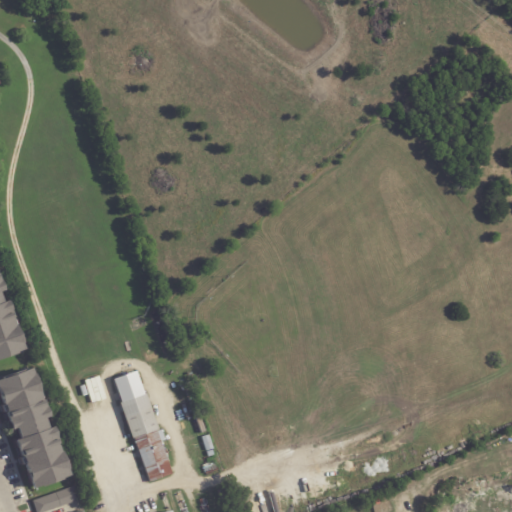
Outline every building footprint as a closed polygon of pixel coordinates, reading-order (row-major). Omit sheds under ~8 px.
[(0,299),(2,299),(8,316),(7,317),(14,336),(15,336),(19,347),(11,350),(12,352),(0,356),(0,299)] [(32,490),(23,466),(24,466),(21,456),(20,457),(14,441),(18,440),(15,429),(10,431),(4,413),(5,413),(3,409),(2,409),(0,403),(0,379),(29,368),(38,393),(37,394),(40,401),(41,400),(48,417),(42,419),(46,429),(50,428),(56,445),(55,445),(67,476),(59,479),(60,481),(40,489),(39,487),(32,490)] [(149,408),(157,431),(161,430),(164,440),(160,442),(171,474),(148,482),(132,437),(130,438),(118,403),(119,402),(111,378),(134,370),(142,394),(144,393),(149,408)] [(193,414),(197,413),(204,431),(199,433),(193,414)] [(201,437),(208,435),(212,449),(205,451),(201,437)] [(76,499),(41,511),(32,511),(29,501),(71,485),(76,499)]
